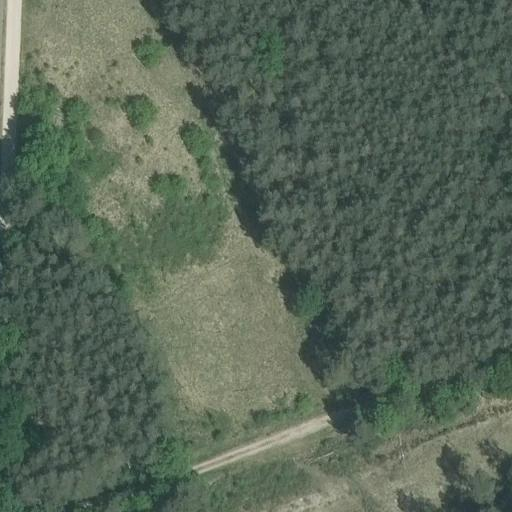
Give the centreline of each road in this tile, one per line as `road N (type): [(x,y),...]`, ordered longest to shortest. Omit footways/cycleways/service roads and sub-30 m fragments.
road 1 (track): [(74,511),(511,362)]
road 2 (track): [(0,278),(12,0)]
